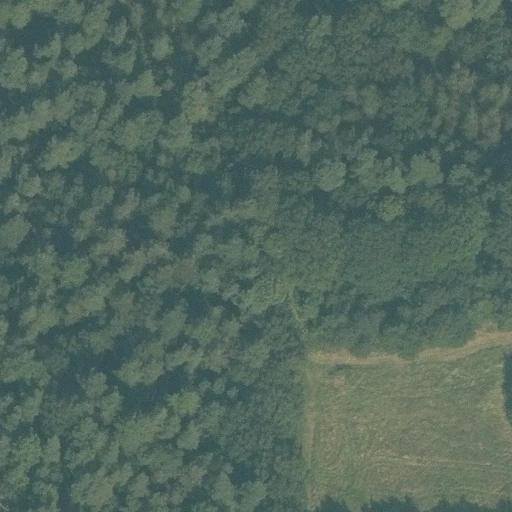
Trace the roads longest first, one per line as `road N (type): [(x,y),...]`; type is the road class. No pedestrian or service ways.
road 1 (track): [(276,0),(285,377)]
road 2 (track): [(285,377),(511,341)]
road 3 (track): [(285,377),(289,511)]
